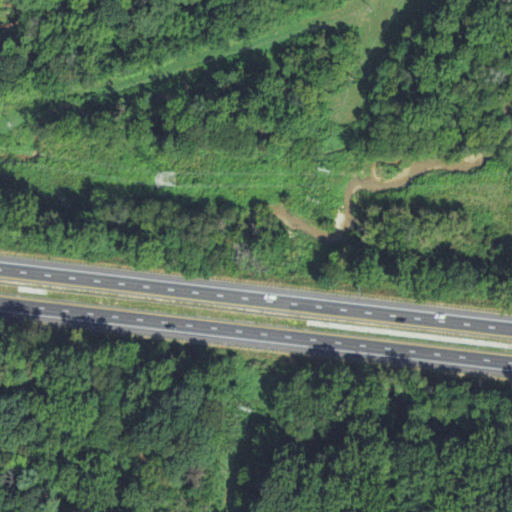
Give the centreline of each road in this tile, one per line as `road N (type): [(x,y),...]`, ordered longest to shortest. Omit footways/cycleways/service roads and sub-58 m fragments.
road 1 (motorway): [(0,303),(511,363)]
road 2 (motorway): [(511,328),(0,268)]
